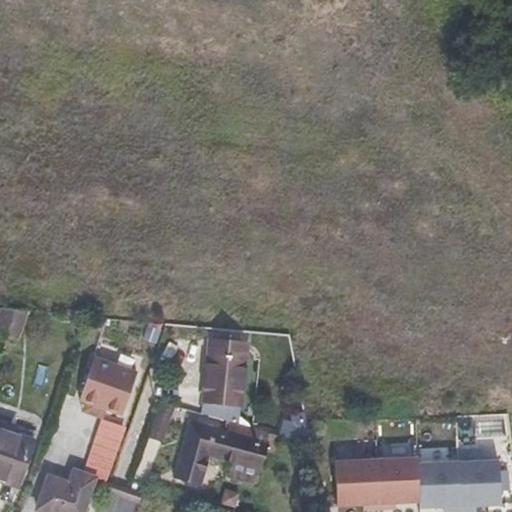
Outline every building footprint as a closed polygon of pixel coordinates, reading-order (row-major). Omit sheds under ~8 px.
[(15,341),(27,310),(14,309),(12,314),(4,338),(15,341)] [(0,337),(4,338),(12,314),(1,310),(0,314),(0,337)] [(203,401),(239,405),(246,344),(209,340),(203,401)] [(105,418),(108,408),(124,414),(139,370),(95,355),(77,409),(105,418)] [(273,452),(277,436),(226,422),(223,433),(190,424),(175,476),(199,483),(207,454),(231,461),(227,476),(253,483),(263,449),(273,452)] [(0,430),(0,480),(18,488),(35,442),(0,430)] [(496,456),(336,459),(337,510),(497,507),(496,456)] [(70,483),(48,476),(36,510),(42,511),(82,511),(95,478),(74,471),(70,483)]
